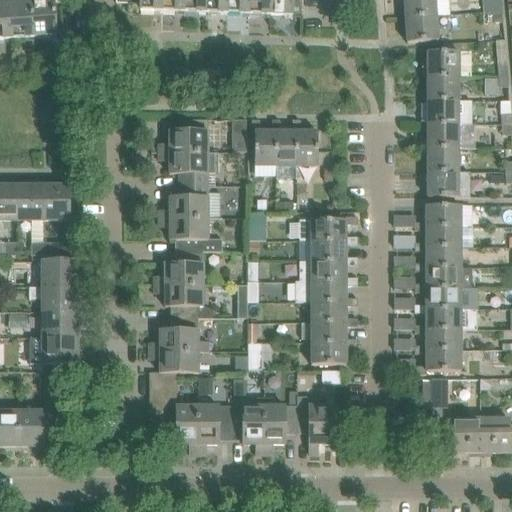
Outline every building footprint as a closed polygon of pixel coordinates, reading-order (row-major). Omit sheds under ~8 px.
[(53,0),(50,0),(31,2),(33,39),(56,37),(53,0)] [(140,11),(162,12),(162,0),(140,0),(140,6),(140,11)] [(162,0),(162,12),(184,13),(184,0),(162,0)] [(184,0),(184,13),(205,14),(205,0),(184,0)] [(205,0),(205,14),(227,15),(227,0),(205,0)] [(227,0),(227,15),(248,15),(248,0),(227,0)] [(248,0),(248,15),(270,16),(270,0),(248,0)] [(270,0),(270,16),(293,17),(293,0),(270,0)] [(404,0),(406,20),(436,18),(435,0),(404,0)] [(31,2),(9,3),(12,40),(33,39),(31,2)] [(493,3),(494,14),(502,13),(501,2),(493,3)] [(9,3),(0,3),(0,41),(12,40),(9,3)] [(502,13),(494,14),(495,24),(503,24),(502,13)] [(436,18),(406,20),(407,45),(438,43),(436,18)] [(428,53),(428,78),(458,78),(458,53),(428,53)] [(499,68),(500,79),(509,78),(508,67),(499,68)] [(428,78),(428,102),(458,102),(458,78),(428,78)] [(509,78),(500,79),(500,90),(509,89),(509,78)] [(428,106),(421,106),(421,107),(422,107),(422,117),(428,117),(428,125),(428,126),(458,126),(458,102),(428,102),(428,106)] [(502,116),(503,127),(511,126),(511,115),(502,116)] [(159,147),(159,154),(208,154),(208,122),(180,122),(180,134),(169,134),(169,147),(159,147)] [(276,134),(272,134),(260,134),(260,122),(252,122),(252,134),(255,134),(255,154),(255,168),(264,168),(271,168),(276,168),(276,134)] [(272,122),(272,134),(276,134),(276,168),(276,180),(297,180),(297,168),(297,134),(292,134),(280,134),(280,122),(272,122)] [(292,122),(292,134),(297,134),(297,168),(318,168),(318,134),(300,134),(300,122),(292,122)] [(428,126),(428,151),(458,151),(458,126),(428,126)] [(511,126),(503,127),(503,137),(511,136),(511,126)] [(428,151),(428,175),(458,175),(458,151),(428,151)] [(180,176),(180,188),(208,188),(208,175),(219,175),(218,154),(214,154),(208,154),(159,154),(159,163),(169,163),(169,176),(180,176)] [(458,175),(428,175),(428,200),(448,200),(458,199),(458,175)] [(0,222),(18,223),(17,188),(0,188),(0,222)] [(31,223),(31,245),(43,245),(43,223),(43,188),(17,188),(18,223),(31,223)] [(43,188),(43,223),(69,223),(69,188),(43,188)] [(159,213),(159,220),(208,220),(220,220),(220,194),(208,195),(208,188),(180,188),(180,200),(169,200),(170,213),(159,213)] [(293,205),(278,205),(278,216),(293,216),(293,205)] [(414,232),(426,232),(427,232),(427,228),(461,228),(461,207),(426,207),(426,225),(414,225),(414,228),(414,232)] [(247,229),(259,229),(259,215),(247,215),(247,229)] [(300,243),(312,243),(346,243),(346,239),(346,227),(357,227),(357,219),(345,219),(345,222),(300,222),(300,243)] [(208,220),(159,220),(159,229),(169,229),(170,242),(175,242),(175,253),(203,253),(222,254),(222,242),(208,242),(208,220)] [(414,253),(426,253),(427,253),(427,249),(461,249),(461,228),(427,228),(427,232),(426,232),(426,245),(414,245),(414,253)] [(346,243),(312,243),(312,264),(346,264),(346,260),(346,247),(357,247),(357,239),(346,239),(346,243)] [(5,245),(5,258),(18,258),(18,245),(5,245)] [(31,258),(43,258),(43,245),(31,245),(31,258)] [(43,245),(43,258),(69,258),(69,245),(43,245)] [(414,276),(426,276),(426,270),(461,270),(461,249),(427,249),(427,253),(426,253),(426,266),(414,266),(414,276)] [(154,279),(154,287),(203,287),(203,253),(175,253),(175,266),(165,266),(165,280),(154,279)] [(300,264),(300,284),(346,284),(346,280),(346,268),(357,268),(358,260),(346,260),(346,264),(312,264),(300,264)] [(43,264),(43,289),(77,289),(77,264),(43,264)] [(414,295),(426,295),(426,291),(461,291),(471,291),(471,271),(461,271),(461,270),(426,270),(426,276),(426,286),(414,286),(414,295)] [(259,275),(247,275),(247,284),(259,284),(259,275)] [(296,304),(312,304),(346,304),(346,300),(346,288),(357,288),(358,280),(346,280),(346,284),(300,284),(296,284),(296,304)] [(170,309),(170,321),(198,321),(213,321),(213,313),(203,309),(203,287),(154,287),(154,296),(165,295),(165,309),(170,309)] [(43,301),(43,314),(77,314),(77,289),(43,289),(29,289),(29,301),(43,301)] [(414,315),(426,315),(427,315),(427,311),(461,311),(461,291),(426,291),(426,295),(426,307),(414,307),(414,315)] [(312,304),(312,325),(346,325),(346,321),(346,308),(358,308),(357,300),(346,300),(346,304),(312,304)] [(414,336),(426,336),(427,336),(427,332),(461,332),(461,331),(476,331),(476,312),(461,312),(461,311),(427,311),(427,315),(426,315),(426,328),(414,328),(414,336)] [(43,314),(43,340),(77,340),(77,314),(43,314)] [(149,346),(149,354),(198,354),(198,355),(208,354),(208,345),(198,345),(198,321),(170,321),(170,333),(160,332),(160,346),(149,346)] [(312,341),(312,345),(346,345),(346,341),(346,329),(357,329),(358,321),(346,321),(346,325),(312,325),(301,325),(301,341),(312,341)] [(256,345),(256,336),(256,325),(247,325),(246,345),(256,345)] [(414,356),(426,356),(427,356),(427,352),(461,352),(461,332),(427,332),(427,336),(426,336),(426,348),(414,348),(414,356)] [(77,340),(43,340),(30,340),(30,366),(43,366),(57,366),(77,366),(77,340)] [(346,345),(312,345),(311,367),(346,367),(346,349),(358,349),(358,341),(346,341),(346,345)] [(248,372),(262,372),(261,346),(248,346),(248,372)] [(427,356),(426,356),(426,369),(414,369),(414,376),(426,377),(426,374),(461,373),(461,352),(427,352),(427,356)] [(160,362),(160,375),(177,375),(198,375),(198,355),(198,354),(149,354),(149,362),(160,362)] [(45,374),(45,410),(59,409),(59,374),(45,374)] [(149,375),(149,387),(177,387),(177,375),(160,375),(149,375)] [(431,381),(431,385),(431,407),(431,409),(431,430),(446,430),(447,409),(447,381),(431,381)] [(492,381),(481,381),(481,392),(486,390),(491,386),(492,381)] [(422,407),(431,407),(431,385),(422,385),(422,407)] [(149,387),(149,400),(177,400),(177,387),(149,387)] [(298,408),(297,408),(297,436),(309,436),(309,457),(317,457),(317,446),(331,446),(331,408),(319,408),(319,399),(298,399),(298,408)] [(149,400),(149,412),(176,412),(176,408),(177,408),(177,400),(149,400)] [(254,408),(230,408),(231,436),(243,436),(243,447),(256,447),(256,457),(264,457),(264,400),(258,400),(254,404),(254,408)] [(274,400),(264,400),(264,457),(272,457),(272,447),(285,447),(285,436),(297,436),(297,408),(274,408),(274,400)] [(176,424),(176,437),(176,447),(190,447),(190,458),(198,458),(198,408),(177,408),(176,408),(176,412),(176,424)] [(230,408),(198,408),(198,458),(206,458),(206,447),(219,447),(219,436),(231,436),(230,408)] [(416,418),(416,428),(416,435),(426,435),(426,411),(416,411),(416,418)] [(149,412),(149,424),(176,424),(176,412),(149,412)] [(0,448),(18,449),(17,413),(0,413),(0,448)] [(46,413),(17,413),(18,449),(46,449),(46,413)] [(481,455),(481,421),(451,421),(451,455),(481,455)] [(510,421),(481,421),(481,455),(510,455),(510,421)] [(149,437),(176,437),(176,424),(149,424),(149,437)]
